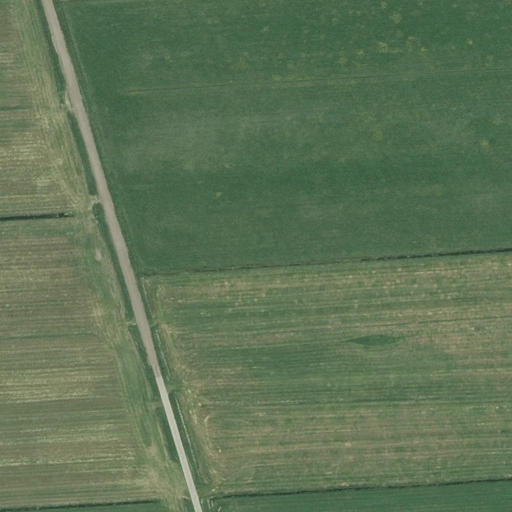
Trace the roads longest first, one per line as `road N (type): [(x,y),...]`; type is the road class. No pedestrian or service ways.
road 1 (track): [(156,380),(42,0)]
road 2 (unclassified): [(196,511),(156,380)]
